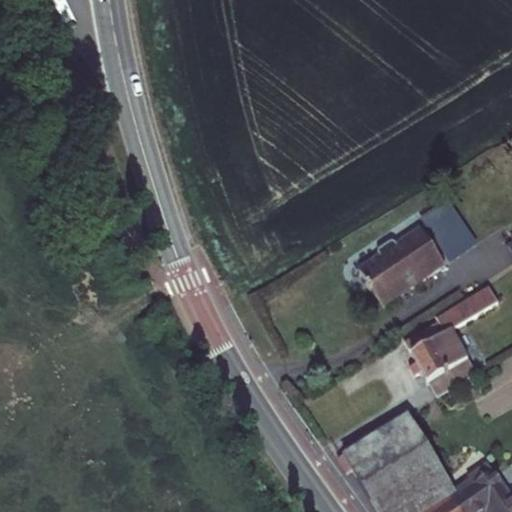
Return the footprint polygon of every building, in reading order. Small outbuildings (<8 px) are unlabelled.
[(448,270),(418,226),(394,242),(391,238),(374,250),(380,258),(363,269),(389,308),(448,270)] [(470,331),(456,311),(404,345),(418,366),(408,372),(416,384),(425,378),(432,389),(468,365),(453,342),(470,331)] [(399,511),(437,487),(409,441),(374,464),(385,480),(360,497),(369,511),(399,511)] [(374,464),(346,483),(356,499),(360,497),(385,480),(374,464)] [(452,511),(437,487),(399,511),(452,511)] [(511,511),(511,509),(500,496),(475,511),(511,511)]
